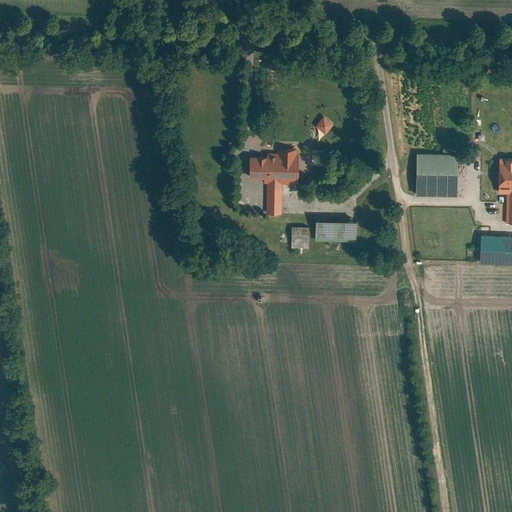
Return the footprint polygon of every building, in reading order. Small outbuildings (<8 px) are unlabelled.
[(499,187),(497,216),(511,216),(511,157),(500,157),(503,88),(466,86),(463,153),(475,153),(473,186),(499,187)] [(306,118),(317,127),(325,117),(314,108),(306,118)] [(406,188),(448,188),(449,146),(407,145),(406,188)] [(276,179),(295,179),(295,151),(292,151),(292,146),(278,146),(278,152),(246,152),(246,175),(259,175),(259,182),(262,182),(262,224),(276,224),(276,179)] [(307,196),(306,237),(342,238),(343,197),(307,196)] [(470,256),(511,257),(511,227),(471,226),(470,256)]
